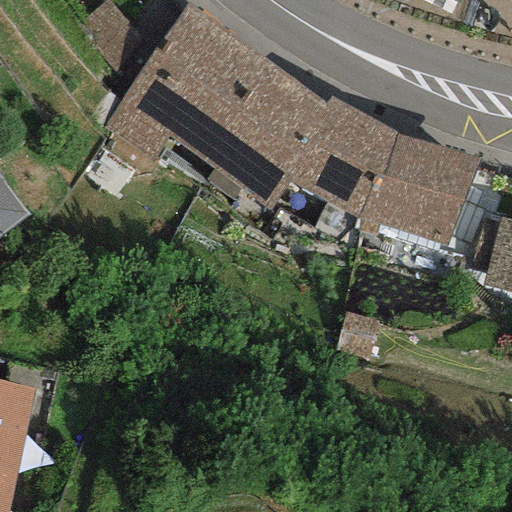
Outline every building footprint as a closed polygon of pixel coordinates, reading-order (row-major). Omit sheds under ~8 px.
[(152,53),(106,1),(79,24),(128,89),(152,53)] [(325,105),(186,5),(152,53),(128,89),(101,126),(154,166),(159,154),(230,205),(238,190),(265,209),(283,179),(325,105)] [(331,97),(325,105),(283,179),(358,219),(447,248),(476,158),(395,134),(331,97)] [(0,232),(24,216),(0,181),(0,232)] [(511,220),(482,212),(466,266),(486,272),(482,286),(511,294),(511,220)] [(377,323),(344,315),(337,346),(370,353),(377,323)] [(9,511),(34,387),(0,380),(0,511),(9,511)]
